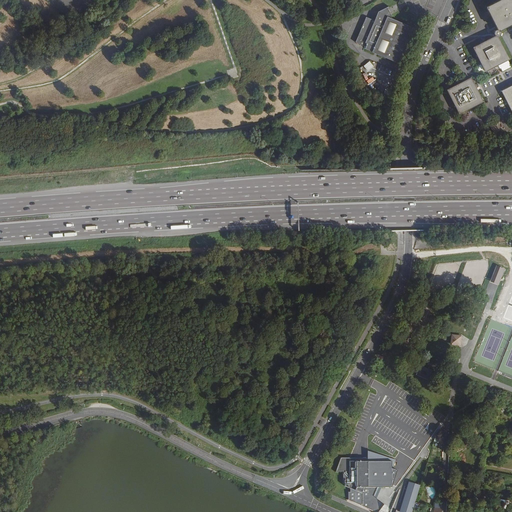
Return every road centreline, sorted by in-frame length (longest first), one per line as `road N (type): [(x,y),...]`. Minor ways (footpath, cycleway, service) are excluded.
road 1 (tertiary): [(451,0),(406,125),(409,254),(401,291),(290,494)]
road 2 (motorway): [(511,184),(0,208)]
road 3 (motorway): [(0,233),(511,209)]
road 4 (tertiary): [(0,433),(82,412),(114,413),(290,494)]
